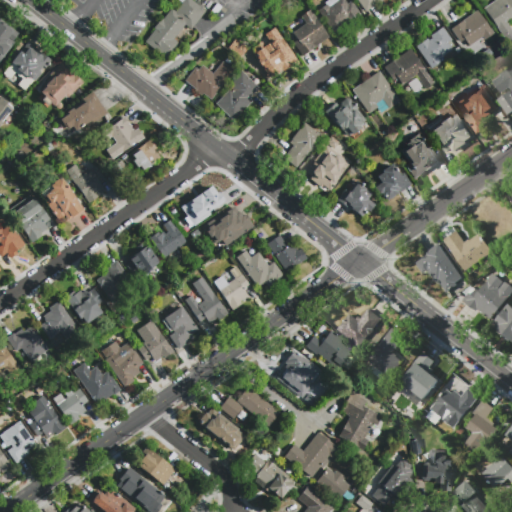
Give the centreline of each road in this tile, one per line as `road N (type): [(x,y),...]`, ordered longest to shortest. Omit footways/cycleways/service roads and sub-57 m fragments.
road 1 (residential): [(359,261),(9,511)]
road 2 (tertiary): [(29,0),(359,261)]
road 3 (residential): [(0,303),(204,161),(226,154)]
road 4 (residential): [(226,154),(247,146),(294,96),(433,0)]
road 5 (tertiary): [(359,261),(511,379)]
road 6 (residential): [(511,154),(359,261)]
road 7 (residential): [(149,415),(224,473),(237,511)]
